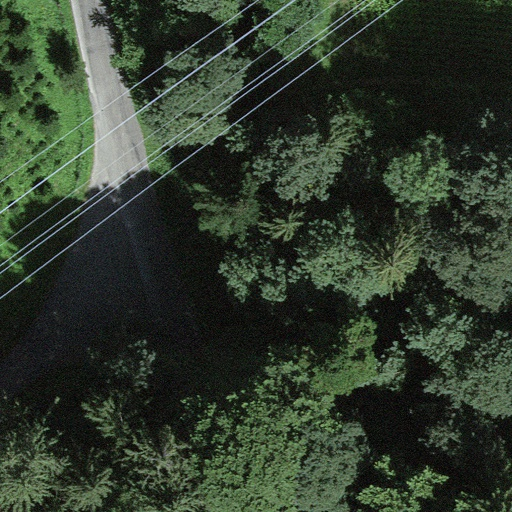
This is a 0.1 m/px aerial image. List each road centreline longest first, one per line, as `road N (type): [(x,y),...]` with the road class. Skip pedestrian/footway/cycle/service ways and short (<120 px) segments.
road 1 (unclassified): [(81,0),(140,232),(231,511)]
road 2 (track): [(140,232),(0,379)]
